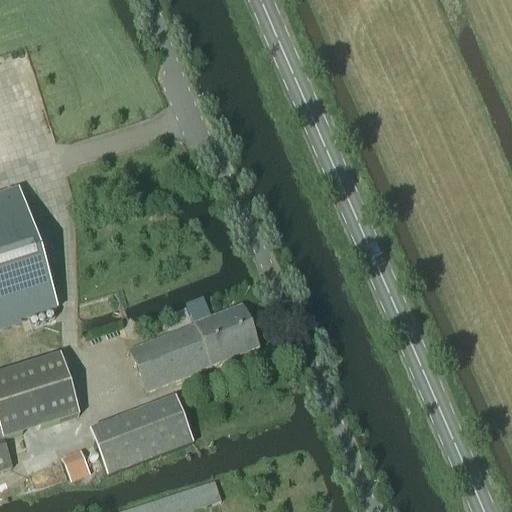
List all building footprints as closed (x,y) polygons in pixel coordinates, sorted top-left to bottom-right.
[(17,191),(0,196),(0,331),(56,314),(17,191)] [(201,305),(185,311),(192,329),(127,354),(144,398),(257,354),(240,311),(208,323),(201,305)] [(0,375),(0,475),(10,472),(1,443),(77,419),(58,357),(0,375)] [(79,455),(59,463),(69,487),(89,478),(79,455)] [(213,487),(135,511),(199,511),(220,506),(213,487)]
